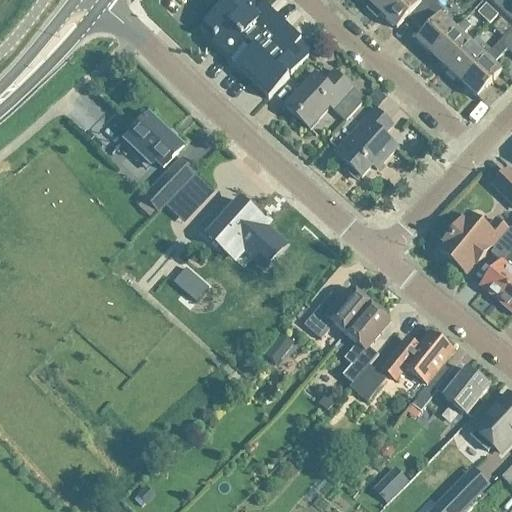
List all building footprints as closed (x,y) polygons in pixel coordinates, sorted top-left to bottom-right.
[(256,0),(221,0),(227,6),(217,17),(219,19),(208,31),(214,37),(212,38),(214,40),(209,46),(266,100),(311,52),(256,0)] [(367,0),(366,2),(370,6),(367,9),(376,18),(379,15),(381,16),(395,0),(367,0)] [(395,0),(381,16),(395,29),(406,18),(415,27),(435,5),(430,0),(395,0)] [(460,0),(446,0),(448,9),(461,7),(460,0)] [(511,2),(509,0),(487,0),(511,22),(511,2)] [(423,34),(415,43),(431,58),(455,32),(439,17),(443,12),(435,5),(415,27),(423,34)] [(484,5),(476,14),(487,25),(495,16),(484,5)] [(499,19),(491,28),(502,38),(510,29),(499,19)] [(455,32),(431,58),(445,71),(469,45),(461,37),(470,27),(464,22),(455,32)] [(497,45),(484,59),(460,85),(481,103),(491,92),(486,88),(499,73),(492,66),(506,50),(511,56),(511,31),(510,29),(502,38),(498,43),(498,44),(497,45)] [(484,59),(469,45),(445,71),(460,85),(484,59)] [(343,122),(364,100),(332,71),(323,82),(313,73),(282,107),(308,131),(328,108),(343,122)] [(374,110),(358,127),(333,154),(347,167),(345,170),(356,180),(359,177),(360,179),(371,167),(375,171),(396,149),(382,136),(391,126),(374,110)] [(184,149),(157,124),(158,122),(152,116),(151,118),(149,116),(128,137),(139,147),(134,152),(150,168),(156,163),(164,170),(184,149)] [(195,173),(180,159),(144,197),(159,211),(195,173)] [(511,177),(506,171),(492,186),(511,206),(511,177)] [(240,203),(209,237),(232,257),(241,247),(244,250),(264,267),(283,245),(255,220),(257,218),(240,203)] [(459,223),(442,244),(444,245),(437,254),(463,274),(471,264),(474,267),(488,249),(485,247),(489,242),(492,245),(504,229),(493,221),(485,231),(468,217),(461,225),(459,223)] [(499,263),(479,287),(497,302),(511,283),(511,226),(490,253),(501,262),(500,263),(499,263)] [(185,270),(172,284),(195,304),(207,289),(185,270)] [(511,283),(497,302),(511,314),(511,283)] [(327,299),(304,326),(322,340),(334,326),(345,335),(370,305),(351,288),(340,301),(336,306),(327,299)] [(344,359),(351,365),(342,377),(352,385),(362,374),(369,367),(378,355),(369,347),(391,321),(370,305),(345,335),(356,345),(344,359)] [(407,339),(399,348),(381,370),(396,382),(406,370),(426,387),(454,353),(429,333),(417,348),(407,339)] [(285,338),(266,359),(278,370),(297,349),(285,338)] [(362,374),(352,385),(349,389),(367,403),(385,380),(369,367),(362,374)] [(468,370),(463,375),(455,368),(436,391),(437,393),(466,416),(489,387),(468,370)] [(426,387),(411,406),(420,413),(437,393),(436,391),(428,385),(426,387)] [(499,453),(511,439),(511,399),(507,395),(470,436),(487,452),(492,447),(499,453)] [(511,466),(502,477),(511,486),(511,466)] [(470,468),(425,511),(457,511),(485,484),(470,468)] [(511,497),(502,503),(507,511),(510,511),(511,511),(511,497)]
